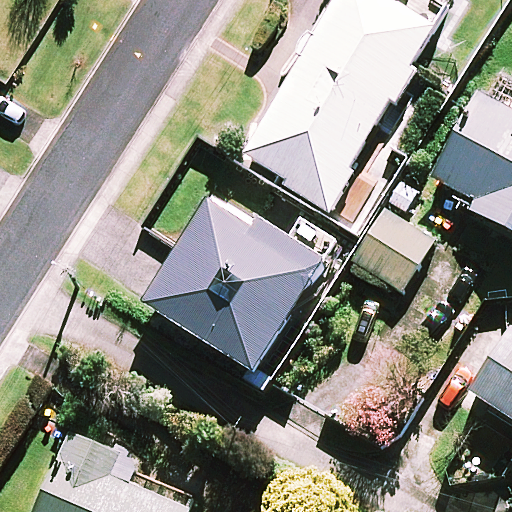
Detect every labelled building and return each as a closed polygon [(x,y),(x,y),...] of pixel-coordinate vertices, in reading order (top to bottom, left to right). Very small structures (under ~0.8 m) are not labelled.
[(453,12),(433,0),(339,0),(301,62),(306,65),(245,164),(328,215),(453,12)] [(511,82),(504,78),(491,104),(482,99),(431,194),(511,237),(511,82)] [(324,277),(214,209),(151,311),(260,379),(324,277)] [(436,246),(387,215),(354,267),(404,298),(436,246)] [(511,340),(474,399),(511,423),(511,340)] [(122,459),(74,438),(41,511),(183,511),(112,481),(122,459)]
